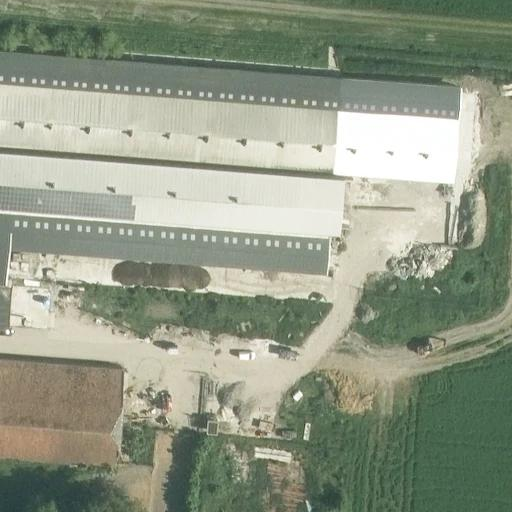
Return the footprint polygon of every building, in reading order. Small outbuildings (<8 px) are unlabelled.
[(0,78),(338,105),(341,74),(0,46),(0,78)] [(460,84),(341,74),(338,105),(333,172),(452,182),(460,84)] [(0,145),(333,173),(333,172),(338,105),(0,78),(0,145)] [(0,203),(347,230),(347,229),(352,174),(333,173),(0,147),(0,203)] [(0,323),(48,327),(52,288),(7,284),(8,276),(333,301),(339,231),(0,204),(0,323)] [(116,464),(117,451),(124,366),(0,355),(0,454),(68,460),(116,464)]
